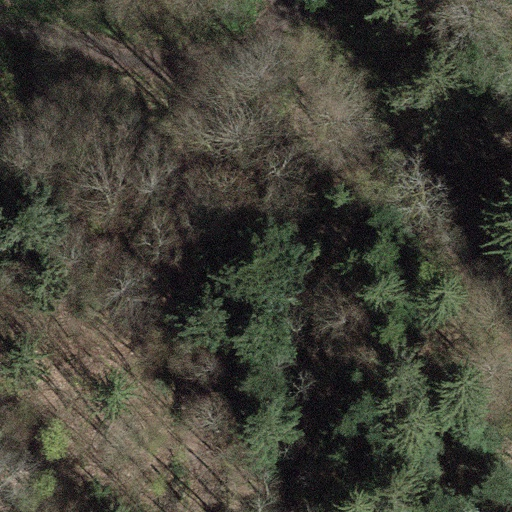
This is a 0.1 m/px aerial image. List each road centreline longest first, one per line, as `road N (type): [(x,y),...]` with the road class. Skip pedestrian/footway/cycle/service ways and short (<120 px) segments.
road 1 (track): [(511,307),(300,30),(290,0)]
road 2 (track): [(300,30),(208,88),(0,29)]
